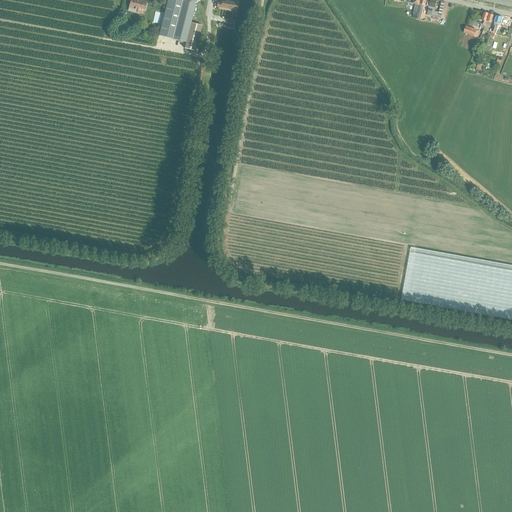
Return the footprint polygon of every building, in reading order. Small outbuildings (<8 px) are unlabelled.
[(141,0),(130,0),(129,8),(138,11),(137,13),(144,15),(147,2),(141,0)] [(196,4),(179,0),(168,0),(159,36),(186,43),(185,48),(196,51),(202,26),(191,23),(196,4)] [(416,19),(420,0),(414,0),(413,4),(416,5),(414,12),(409,11),(411,17),(416,19)] [(420,0),(416,19),(421,20),(424,6),(425,6),(426,0),(420,0)] [(434,0),(430,0),(429,7),(427,15),(433,17),(438,18),(441,19),(442,13),(434,11),(437,1),(434,0)] [(221,4),(220,3),(217,3),(217,7),(237,11),(239,4),(225,1),(225,3),(222,2),(221,4)] [(484,29),(489,14),(484,12),(481,19),(480,19),(479,23),(481,24),(480,28),(484,29)] [(489,14),(484,29),(483,33),(485,34),(487,27),(490,28),(494,15),(489,14)] [(496,16),(490,36),(491,36),(490,38),(493,39),(493,37),(494,37),(498,24),(500,24),(502,18),(496,16)] [(466,26),(463,33),(477,37),(479,31),(477,30),(466,26)]
